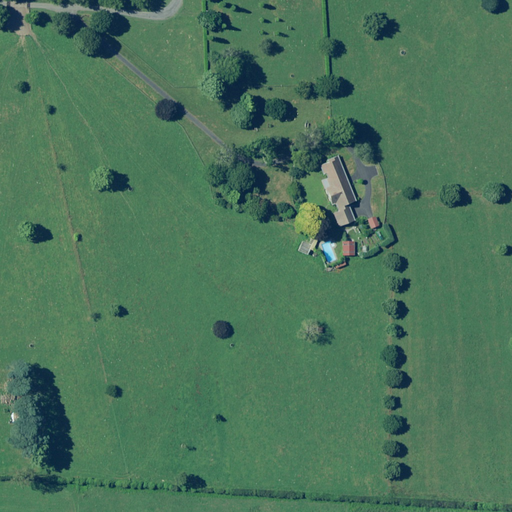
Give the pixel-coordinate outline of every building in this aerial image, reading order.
[(327,161),(328,162),(318,166),(323,176),(324,176),(325,179),(321,180),(334,213),(340,210),(346,224),(355,220),(348,204),(355,201),(337,157),(327,161)] [(378,226),(375,217),(367,220),(371,229),(378,226)] [(311,250),(315,241),(304,236),(298,251),(307,255),(309,250),(311,250)] [(353,256),(354,240),(342,240),(342,256),(353,256)] [(336,269),(345,265),(343,260),(334,264),(336,269)]
